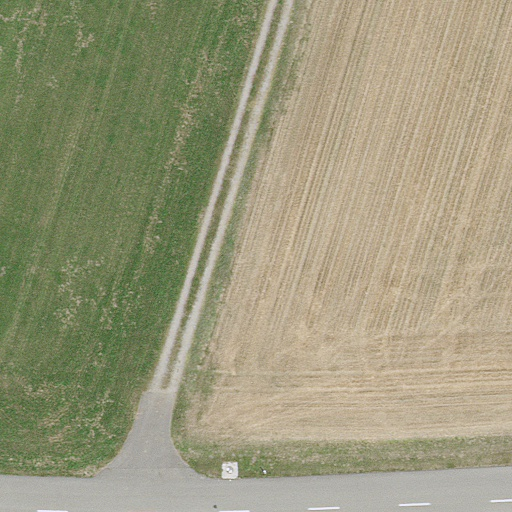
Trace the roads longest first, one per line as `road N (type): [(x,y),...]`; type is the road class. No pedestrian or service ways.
road 1 (track): [(132,511),(148,409),(273,0)]
road 2 (tertiary): [(72,511),(511,496)]
